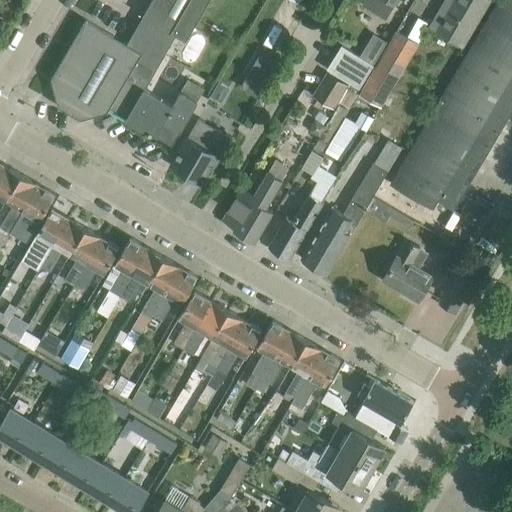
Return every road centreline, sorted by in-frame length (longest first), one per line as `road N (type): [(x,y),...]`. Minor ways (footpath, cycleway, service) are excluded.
road 1 (residential): [(463,394),(0,126)]
road 2 (residential): [(395,511),(463,394)]
